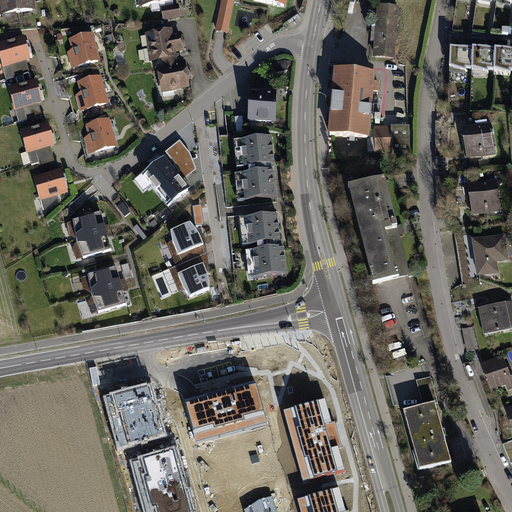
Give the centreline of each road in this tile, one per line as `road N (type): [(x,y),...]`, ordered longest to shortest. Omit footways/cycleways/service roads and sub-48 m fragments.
road 1 (residential): [(443,0),(427,91),(425,170),(441,297),(486,447),(511,495)]
road 2 (tertiary): [(336,310),(0,369)]
road 3 (primary): [(312,44),(308,184),(336,310)]
road 4 (residential): [(312,44),(275,46),(121,169)]
road 5 (primary): [(336,310),(393,511)]
